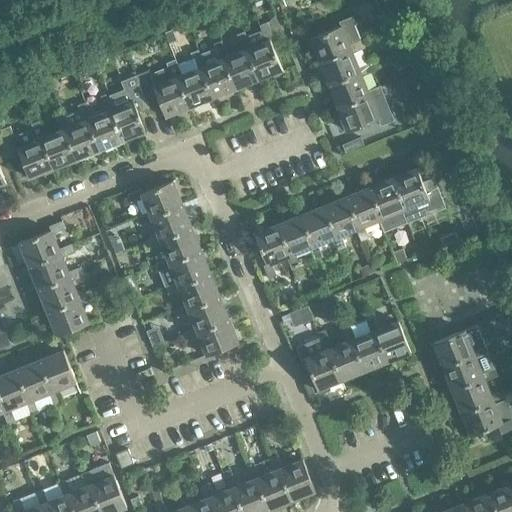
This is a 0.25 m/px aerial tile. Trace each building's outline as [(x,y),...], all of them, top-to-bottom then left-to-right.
[(0,0),(0,8),(20,0),(0,0)] [(349,44),(361,39),(355,24),(356,24),(353,16),(340,21),(341,25),(311,37),(320,60),(350,49),(349,44)] [(246,35),(251,46),(246,48),(258,78),(282,68),(270,38),(274,37),(267,21),(260,24),(262,29),(246,35)] [(258,78),(246,48),(251,46),(246,35),(245,30),(237,34),(243,49),(227,55),(223,57),(236,87),(258,78)] [(353,52),(365,47),(362,39),(361,39),(349,44),(350,49),(320,60),(330,84),(360,71),(358,67),(353,52)] [(200,66),(212,97),(236,87),(223,57),(227,55),(221,40),(213,43),(215,48),(201,54),(205,64),(200,66)] [(205,64),(201,54),(199,49),(191,53),(193,58),(178,64),(182,73),(177,76),(189,106),(212,97),(200,66),(205,64)] [(167,67),(151,74),(149,69),(137,74),(148,102),(159,97),(166,116),(189,106),(177,76),(182,73),(178,64),(176,58),(165,63),(167,67)] [(369,95),(368,90),(362,75),(375,70),(371,62),(358,67),(360,71),(330,84),(339,107),(369,95)] [(109,110),(122,140),(146,130),(136,106),(148,102),(137,74),(121,81),(125,89),(110,95),(115,108),(109,110)] [(379,118),(371,98),(384,93),(381,85),(368,90),(369,95),(339,107),(348,130),(379,118)] [(110,95),(109,92),(99,96),(106,111),(91,117),(87,119),(99,149),(122,140),(109,110),(115,108),(110,95)] [(64,128),(76,159),(99,149),(87,119),(91,117),(85,102),(77,105),(79,109),(64,116),(68,127),(64,128)] [(60,130),(45,136),(41,138),(53,168),(76,159),(64,128),(68,127),(64,116),(62,111),(54,114),(60,130)] [(32,123),(34,128),(14,136),(10,126),(0,130),(0,136),(9,158),(20,154),(30,177),(53,168),(41,138),(45,136),(39,120),(32,123)] [(0,183),(6,181),(0,167),(0,161),(9,158),(0,136),(0,183)] [(434,177),(423,181),(418,168),(394,177),(406,208),(402,210),(406,222),(414,219),(413,215),(427,209),(424,201),(430,198),(429,196),(440,192),(434,177)] [(392,228),(387,216),(402,210),(406,208),(394,177),(371,187),(383,217),(379,219),(384,231),(392,228)] [(152,215),(183,203),(173,180),(143,192),(141,188),(128,193),(131,201),(144,196),(151,212),(152,215)] [(363,225),(379,219),(383,217),(371,187),(347,196),(360,227),(356,228),(360,241),(368,238),(363,225)] [(356,228),(360,227),(347,196),(325,205),(337,236),(333,238),(338,250),(345,247),(340,234),(356,228)] [(161,239),(192,226),(183,203),(152,215),(151,212),(136,218),(139,225),(154,220),(160,235),(161,239)] [(333,238),(337,236),(325,205),(302,214),(314,245),(309,247),(314,260),(322,256),(317,244),(333,238)] [(294,253),(309,247),(314,245),(302,214),(279,224),(291,254),(286,256),(295,278),(304,274),(301,265),(299,266),(294,253)] [(53,233),(66,227),(63,220),(49,225),(51,229),(21,241),(30,264),(61,252),(59,247),(53,233)] [(272,262),(286,256),(291,254),(279,224),(255,233),(267,263),(264,265),(269,278),(277,275),(272,262)] [(192,226),(161,239),(160,235),(145,241),(148,248),(163,242),(169,257),(170,262),(201,249),(192,226)] [(70,275),(68,271),(63,256),(75,251),(72,242),(59,247),(61,252),(30,264),(39,287),(70,275)] [(201,249),(170,262),(169,257),(154,263),(163,286),(178,280),(180,285),(210,272),(201,249)] [(359,268),(362,277),(374,273),(370,263),(359,268)] [(77,294),(72,279),(84,274),(81,266),(68,271),(70,275),(39,287),(49,310),(79,298),(77,294)] [(210,272),(180,285),(178,280),(163,286),(166,293),(181,288),(187,303),(189,308),(220,295),(210,272)] [(90,289),(77,294),(79,298),(49,310),(58,334),(89,322),(81,302),(93,297),(90,289)] [(190,310),(196,325),(198,331),(229,319),(220,295),(189,308),(187,303),(173,308),(176,316),(190,310)] [(330,296),(317,301),(324,320),(338,315),(330,296)] [(399,320),(379,328),(374,315),(366,318),(371,331),(374,330),(387,360),(411,350),(399,320)] [(371,331),(366,318),(343,327),(348,340),(352,339),(364,369),(387,360),(374,330),(371,331)] [(207,354),(238,342),(229,319),(198,331),(196,325),(182,331),(185,339),(199,333),(207,354)] [(444,365),(474,352),(476,357),(488,352),(490,351),(478,323),(434,341),(444,365)] [(352,339),(348,340),(333,346),(328,334),(320,337),(325,349),(329,348),(341,379),(364,369),(352,339)] [(320,337),(305,343),(297,346),(302,359),(305,358),(318,388),(341,379),(329,348),(325,349),(320,337)] [(59,387),(77,380),(64,349),(41,359),(53,389),(49,391),(54,404),(65,400),(59,387)] [(488,352),(476,357),(474,352),(444,365),(453,388),(484,376),(485,380),(498,375),(488,352)] [(33,397),(49,391),(53,389),(41,359),(17,368),(30,399),(25,401),(30,414),(38,410),(33,397)] [(11,406),(25,401),(30,399),(17,368),(0,375),(0,391),(7,408),(1,410),(6,423),(16,419),(11,406)] [(484,376),(453,388),(462,411),(493,398),(495,403),(506,398),(503,390),(491,395),(485,380),(484,376)] [(493,398),(462,411),(472,435),(482,430),(485,438),(511,427),(511,410),(507,398),(506,398),(495,403),(493,398)] [(86,435),(90,445),(100,441),(96,431),(86,435)] [(116,453),(117,453),(122,466),(134,461),(129,448),(116,453)] [(273,471),(261,476),(260,476),(257,478),(269,508),(292,499),(280,468),(283,467),(278,455),(268,459),(273,471)] [(304,459),(283,467),(280,468),(292,499),(316,490),(304,459)] [(110,461),(109,462),(82,472),(87,485),(91,484),(101,511),(109,511),(127,505),(110,461)] [(257,478),(260,476),(261,476),(256,464),(246,468),(251,480),(238,485),(234,487),(244,511),(260,511),(269,508),(257,478)] [(244,511),(234,487),(238,485),(233,473),(223,477),(228,489),(214,494),(211,496),(217,511),(244,511)] [(68,493),(75,511),(101,511),(91,484),(87,485),(73,491),(68,478),(60,481),(65,494),(68,493)] [(217,511),(211,496),(214,494),(209,482),(200,486),(205,498),(190,504),(188,505),(190,511),(217,511)] [(511,511),(511,483),(489,492),(497,511),(511,511)] [(65,494),(47,501),(42,488),(35,491),(40,504),(45,502),(48,511),(75,511),(68,493),(65,494)] [(190,511),(188,505),(190,504),(185,492),(175,496),(180,508),(170,511),(190,511)] [(467,501),(470,511),(497,511),(489,492),(467,501)] [(131,498),(136,511),(144,508),(138,495),(131,498)] [(48,511),(45,502),(40,504),(25,510),(20,497),(12,500),(16,511),(21,511),(48,511)] [(168,511),(164,500),(154,504),(156,511),(168,511)] [(470,511),(467,501),(443,511),(470,511)]
